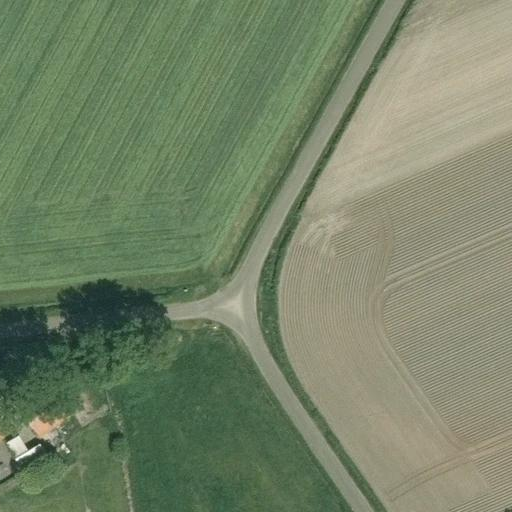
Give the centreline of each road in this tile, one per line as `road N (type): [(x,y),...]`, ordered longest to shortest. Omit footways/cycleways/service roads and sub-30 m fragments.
road 1 (unclassified): [(240,304),(252,264),(397,0)]
road 2 (unclassified): [(240,304),(0,330)]
road 3 (unclassified): [(360,511),(285,402),(240,304)]
